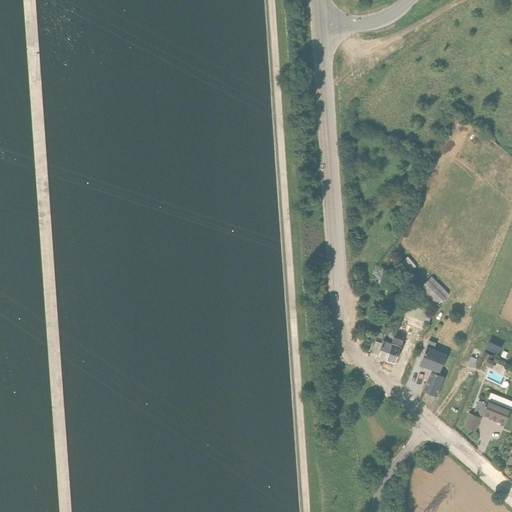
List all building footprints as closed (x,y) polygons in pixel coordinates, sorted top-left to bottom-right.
[(403,260),(411,270),(417,265),(409,256),(403,260)] [(429,277),(419,288),(436,304),(446,294),(429,277)] [(382,341),(377,358),(386,361),(398,322),(392,319),(387,328),(383,341),(382,341)] [(398,322),(386,361),(394,364),(402,341),(419,347),(424,332),(398,322)] [(435,345),(428,342),(419,365),(432,371),(423,392),(435,397),(444,376),(439,374),(447,354),(434,349),(435,345)] [(468,413),(463,427),(475,432),(482,416),(504,425),(511,406),(511,402),(490,393),(485,404),(478,401),(472,415),(468,413)]
